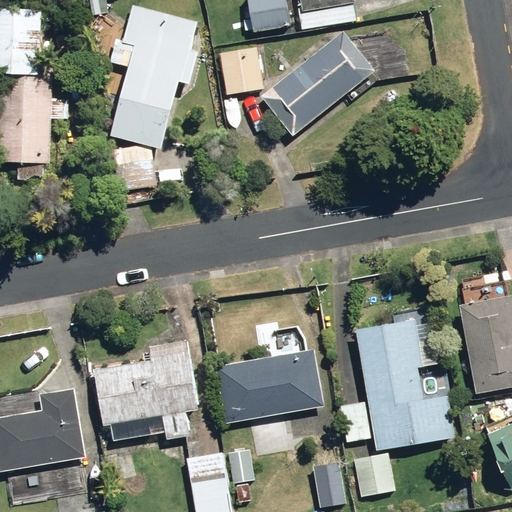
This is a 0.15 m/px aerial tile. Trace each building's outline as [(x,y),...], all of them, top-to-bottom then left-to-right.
[(105,0),(106,11),(113,11),(112,0),(105,0)] [(289,28),(284,0),(247,0),(253,34),(289,28)] [(299,0),(305,31),(356,23),(352,0),(299,0)] [(119,135),(172,149),(189,81),(199,83),(207,51),(198,49),(205,21),(139,4),(130,36),(122,34),(115,61),(138,67),(131,97),(128,97),(119,135)] [(2,161),(60,162),(61,116),(74,117),(75,98),(90,96),(86,70),(67,72),(70,98),(60,98),(62,67),(51,67),(53,9),(0,6),(0,66),(6,67),(2,161)] [(342,35),(262,99),(293,137),(373,72),(342,35)] [(219,55),(224,96),(263,91),(257,50),(219,55)] [(132,148),(133,183),(160,182),(159,148),(132,148)] [(444,266),(447,285),(461,282),(457,263),(444,266)] [(511,296),(469,304),(484,393),(511,388),(511,296)] [(365,328),(384,451),(464,438),(457,394),(432,398),(427,365),(445,362),(441,340),(429,342),(425,318),(365,328)] [(118,424),(121,441),(174,431),(175,439),(200,435),(195,410),(207,408),(195,339),(157,345),(160,359),(103,369),(113,425),(118,424)] [(223,366),(234,424),(333,405),(322,347),(223,366)] [(0,417),(0,429),(8,472),(94,457),(82,388),(46,394),(49,408),(0,417)] [(348,406),(354,442),(378,438),(371,401),(348,406)] [(511,426),(497,433),(511,467),(511,426)] [(238,511),(235,492),(238,492),(231,452),(194,458),(203,511),(238,511)] [(361,458),(367,495),(401,490),(395,453),(361,458)] [(320,466),(327,508),(353,504),(346,462),(320,466)] [(242,485),(244,502),(257,501),(255,483),(242,485)]
